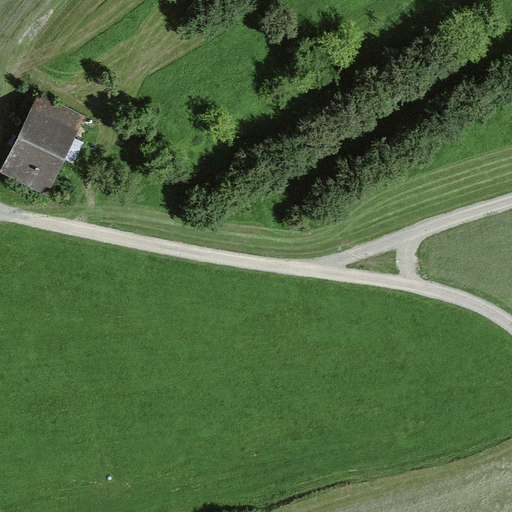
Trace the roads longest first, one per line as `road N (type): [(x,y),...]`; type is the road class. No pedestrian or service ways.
road 1 (track): [(511,326),(483,305),(409,285),(0,213)]
road 2 (track): [(314,270),(511,201)]
road 3 (track): [(0,128),(28,39),(60,0)]
